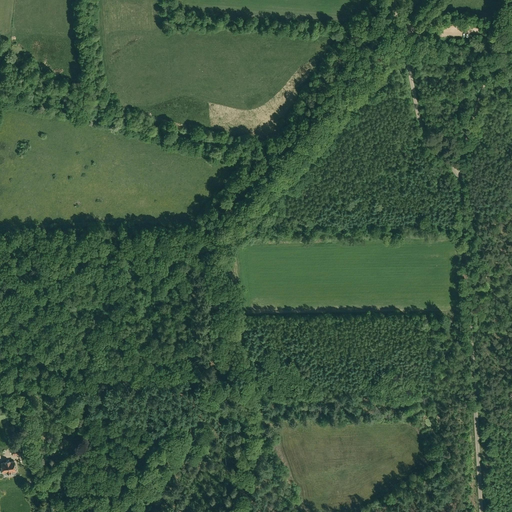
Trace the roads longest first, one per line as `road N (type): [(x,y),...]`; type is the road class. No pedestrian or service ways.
road 1 (unclassified): [(481,511),(463,189),(421,126),(395,0)]
road 2 (track): [(496,47),(459,178)]
